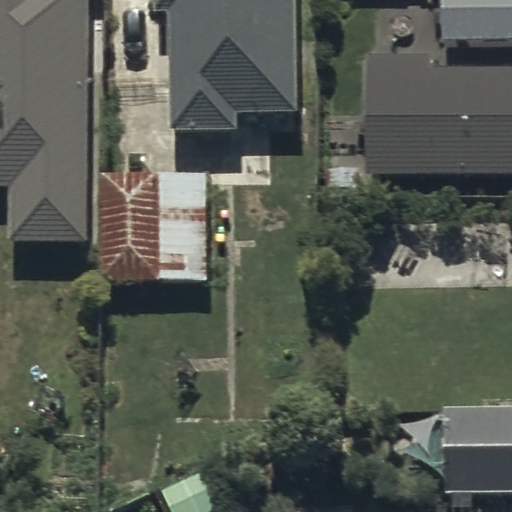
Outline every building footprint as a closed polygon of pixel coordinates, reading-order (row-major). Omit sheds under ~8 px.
[(0,0),(0,185),(8,186),(8,240),(87,240),(87,0),(0,0)] [(296,126),(296,0),(160,0),(160,27),(177,27),(176,141),(241,141),(241,126),(296,126)] [(511,0),(444,0),(444,53),(511,53),(511,0)] [(385,70),(370,70),(369,189),(511,190),(511,83),(432,82),(432,72),(425,71),(425,59),(385,58),(385,70)] [(208,179),(107,182),(110,295),(211,293),(208,179)] [(511,506),(511,415),(447,415),(447,506),(511,506)] [(221,511),(208,480),(164,499),(169,511),(221,511)]
